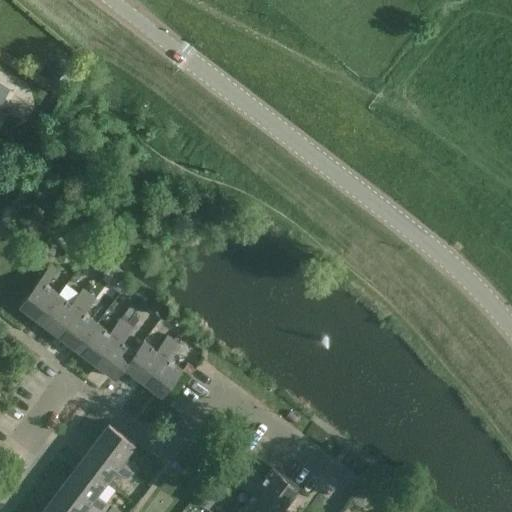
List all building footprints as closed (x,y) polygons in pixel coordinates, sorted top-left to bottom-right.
[(19,305),(38,320),(59,293),(46,283),(56,270),(49,265),(19,305)] [(109,286),(118,293),(124,285),(115,278),(109,286)] [(120,296),(127,301),(134,293),(127,287),(120,296)] [(59,293),(38,320),(57,335),(88,294),(81,289),(71,303),(59,293)] [(88,294),(57,335),(77,349),(97,322),(84,313),(94,299),(88,294)] [(97,322),(77,349),(96,364),(126,323),(119,318),(109,332),(97,322)] [(115,379),(124,367),(135,351),(122,342),(133,328),(126,323),(96,364),(115,379)] [(124,367),(143,382),(174,341),(173,341),(180,332),(173,327),(166,335),(166,336),(156,350),(143,340),(135,351),(124,367)] [(174,341),(143,382),(162,396),(182,369),(169,359),(180,346),(174,341)] [(93,443),(134,474),(139,467),(125,457),(135,444),(108,424),(93,443)] [(134,474),(93,443),(79,462),(105,482),(115,470),(128,481),(134,474)] [(105,482),(79,462),(64,481),(104,511),(110,505),(96,495),(105,482)] [(243,476),(284,507),(298,488),(272,467),(262,480),(248,470),(243,476)] [(250,511),(279,511),(284,507),(243,476),(238,482),(252,493),(242,506),(250,511)] [(104,511),(64,481),(50,500),(64,511),(82,511),(86,508),(91,511),(104,511)] [(220,494),(204,481),(192,498),(210,511),(211,511),(208,509),(220,494)] [(145,490),(138,485),(127,499),(134,504),(145,490)] [(352,500),(359,505),(367,495),(360,490),(352,500)] [(64,511),(50,500),(40,511),(64,511)]
